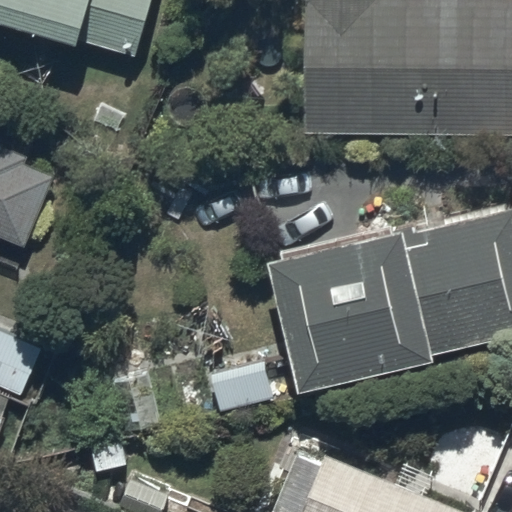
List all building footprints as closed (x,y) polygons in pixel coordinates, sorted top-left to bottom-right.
[(0,0),(0,8),(137,49),(151,0),(0,0)] [(511,0),(307,0),(306,126),(511,127),(511,0)] [(0,229),(26,240),(56,169),(28,157),(31,150),(0,137),(0,229)] [(511,201),(274,258),(303,379),(511,329),(511,201)] [(0,325),(0,379),(23,389),(42,343),(0,325)] [(266,357),(214,371),(223,405),(275,392),(266,357)] [(480,511),(327,449),(301,511),(480,511)]
